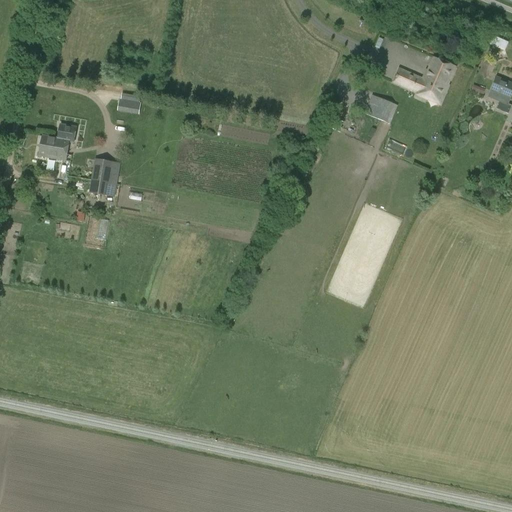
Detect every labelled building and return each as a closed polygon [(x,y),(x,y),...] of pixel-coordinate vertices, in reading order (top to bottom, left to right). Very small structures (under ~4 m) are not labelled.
[(400,71),(395,82),(419,93),(418,95),(441,105),(449,87),(448,86),(455,68),(434,59),(428,72),(427,71),(423,80),(400,71)] [(488,97),(500,102),(496,110),(508,115),(511,106),(508,105),(511,95),(511,84),(497,78),(491,91),(488,97)] [(372,96),(364,114),(390,125),(398,106),(372,96)] [(139,115),(141,102),(119,98),(117,111),(139,115)] [(330,128),(340,133),(342,129),(341,128),(344,123),(334,119),(330,128)] [(61,125),(58,139),(57,148),(60,148),(59,154),(67,155),(70,143),(74,143),(77,128),(61,125)] [(57,148),(58,139),(43,136),(39,156),(66,161),(67,155),(59,154),(60,148),(57,148)] [(112,162),(95,159),(89,193),(107,196),(112,162)]
